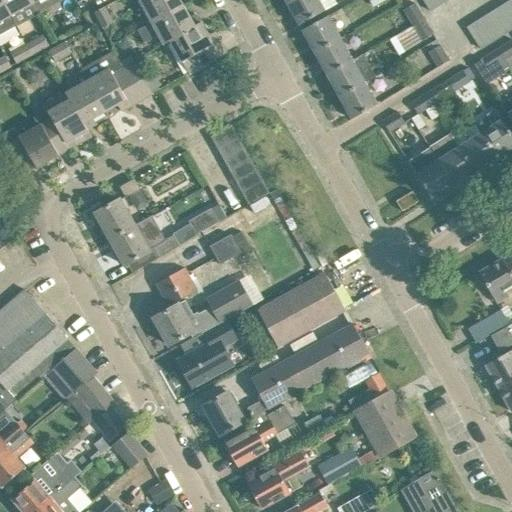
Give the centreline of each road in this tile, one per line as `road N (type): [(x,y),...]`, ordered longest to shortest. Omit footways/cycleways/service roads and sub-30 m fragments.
road 1 (residential): [(209,511),(38,202),(279,75)]
road 2 (residential): [(511,487),(393,276)]
road 3 (residential): [(393,276),(279,75)]
road 4 (residential): [(393,276),(511,204)]
